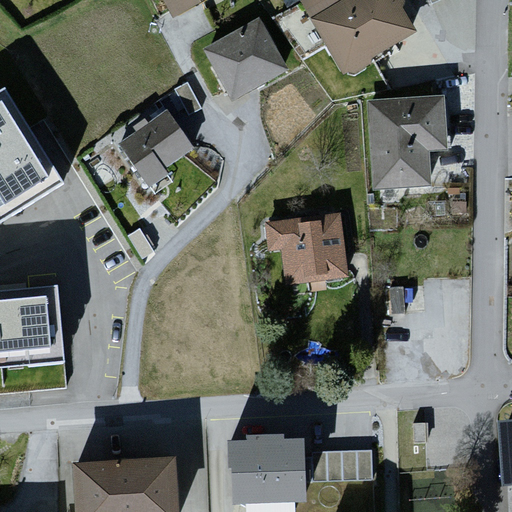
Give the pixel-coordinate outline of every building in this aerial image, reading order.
[(166,0),(175,15),(202,0),(166,0)] [(307,0),(304,2),(344,71),(414,31),(395,0),(307,0)] [(258,21),(205,50),(233,99),(285,69),(258,21)] [(445,94),(368,99),(373,193),(433,191),(429,154),(451,154),(445,94)] [(0,225),(57,190),(2,102),(0,103),(0,225)] [(198,146),(169,107),(117,145),(149,188),(169,174),(165,169),(198,146)] [(338,215),(266,223),(269,249),(282,247),(286,281),(345,274),(338,215)] [(53,298),(0,302),(0,373),(60,368),(53,298)] [(511,488),(511,421),(501,423),(504,489),(511,488)] [(302,440),(233,442),(235,502),(304,500),(302,440)] [(375,477),(374,446),(314,447),(315,478),(375,477)] [(176,511),(173,459),(74,465),(76,511),(176,511)]
